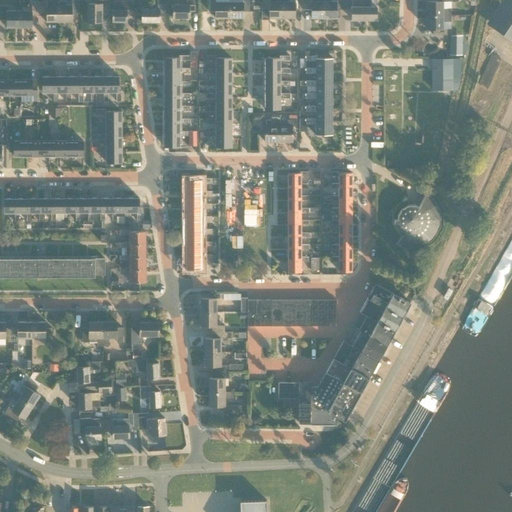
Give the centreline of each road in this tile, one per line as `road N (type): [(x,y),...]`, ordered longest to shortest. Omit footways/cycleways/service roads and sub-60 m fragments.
road 1 (unclassified): [(325,462),(356,439),(424,318),(502,129)]
road 2 (residential): [(170,286),(349,290),(368,261),(364,160)]
road 3 (residential): [(128,61),(145,42),(366,41)]
road 4 (residential): [(364,160),(146,163)]
road 5 (residential): [(172,300),(0,304)]
road 6 (unclassified): [(160,469),(67,472),(0,444)]
road 7 (residential): [(149,182),(0,182)]
road 8 (residential): [(193,436),(172,300)]
road 9 (unclassified): [(325,462),(197,468)]
road 10 (residential): [(0,65),(128,61)]
